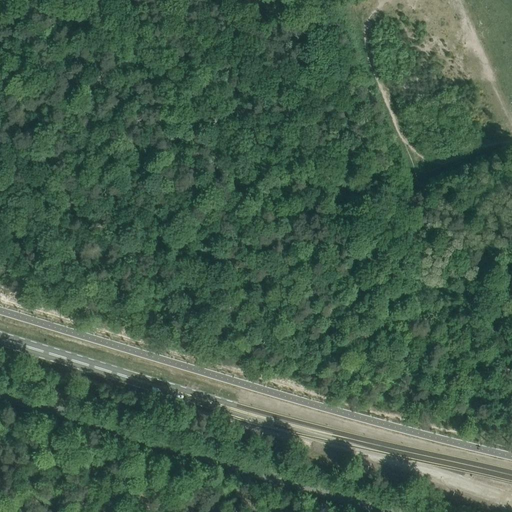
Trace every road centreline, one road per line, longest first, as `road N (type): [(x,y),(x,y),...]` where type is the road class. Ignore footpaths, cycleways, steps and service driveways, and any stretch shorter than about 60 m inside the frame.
road 1 (unclassified): [(0,396),(377,511)]
road 2 (primary): [(313,434),(0,340)]
road 3 (primary): [(313,434),(511,501)]
road 4 (track): [(279,8),(178,56),(99,0)]
road 5 (primary): [(511,475),(313,434)]
